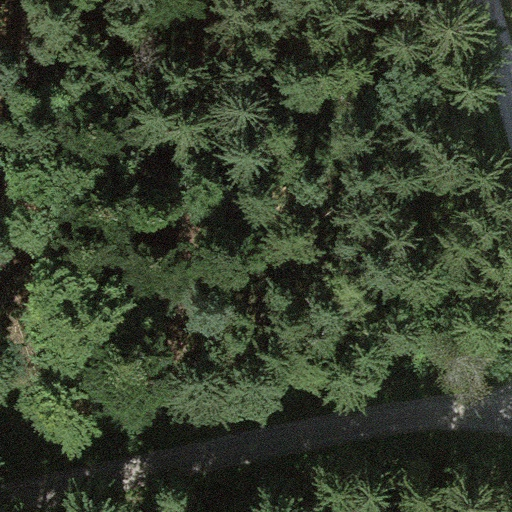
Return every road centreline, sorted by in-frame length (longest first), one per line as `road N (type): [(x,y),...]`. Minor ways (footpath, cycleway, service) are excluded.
road 1 (track): [(46,511),(511,422)]
road 2 (track): [(511,125),(479,0)]
